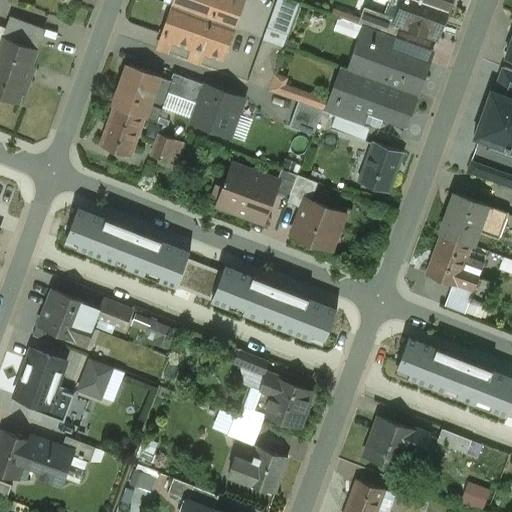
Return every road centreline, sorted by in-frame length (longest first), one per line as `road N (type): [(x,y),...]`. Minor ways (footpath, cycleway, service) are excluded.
road 1 (residential): [(377,296),(53,166)]
road 2 (residential): [(377,296),(488,0)]
road 3 (residential): [(299,511),(377,296)]
road 4 (residential): [(53,166),(114,0)]
road 5 (residential): [(0,317),(53,166)]
road 6 (residential): [(511,349),(377,296)]
